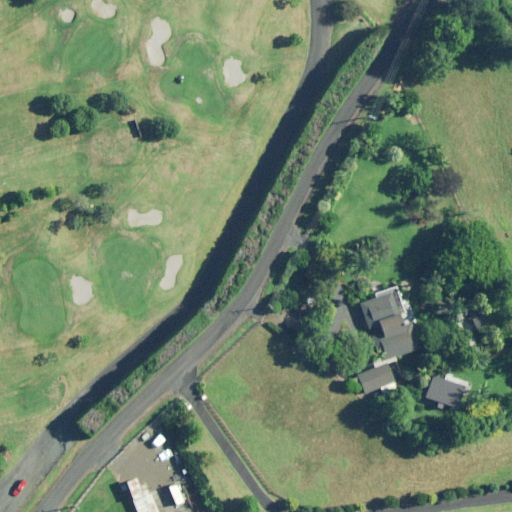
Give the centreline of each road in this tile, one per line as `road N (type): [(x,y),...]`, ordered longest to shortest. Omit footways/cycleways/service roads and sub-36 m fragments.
road 1 (unclassified): [(44,511),(103,438),(242,299),(304,177),(425,0)]
road 2 (track): [(312,0),(309,68),(203,282),(0,485)]
road 3 (track): [(170,374),(268,511)]
